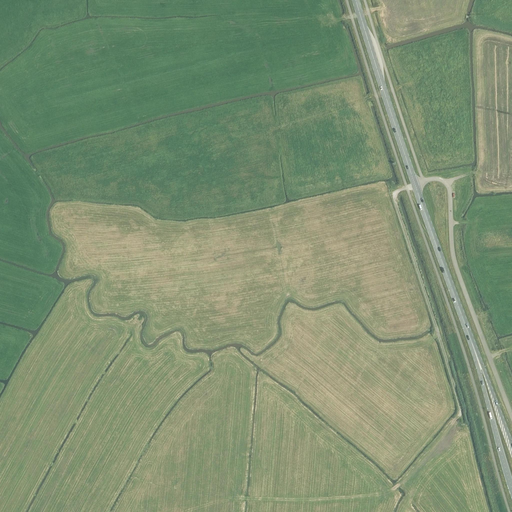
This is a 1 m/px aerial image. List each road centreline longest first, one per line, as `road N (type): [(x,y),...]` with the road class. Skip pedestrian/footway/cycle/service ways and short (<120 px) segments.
road 1 (track): [(396,487),(460,411),(394,200),(414,185)]
road 2 (unclassified): [(414,185),(440,180),(449,191),(455,265),(511,416)]
road 3 (primary): [(414,185),(355,0)]
road 4 (primary): [(470,338),(414,185)]
road 5 (primary): [(470,338),(511,486)]
